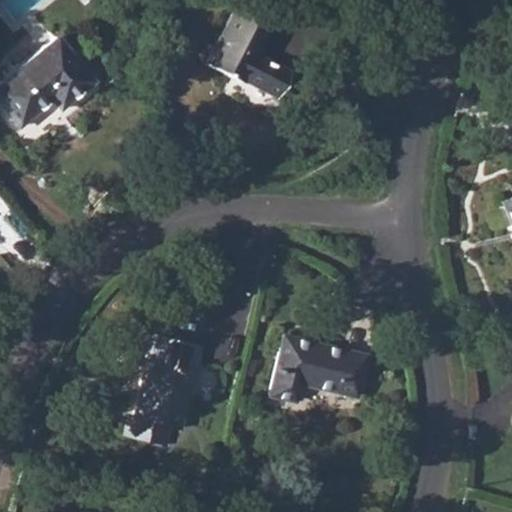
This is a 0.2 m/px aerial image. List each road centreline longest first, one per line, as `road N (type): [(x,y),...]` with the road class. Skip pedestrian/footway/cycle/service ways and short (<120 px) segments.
road 1 (residential): [(400,223),(274,211),(163,230),(95,261),(36,336),(0,442)]
road 2 (residential): [(400,223),(441,377),(437,472),(424,511)]
road 3 (residential): [(456,0),(420,113),(400,223)]
